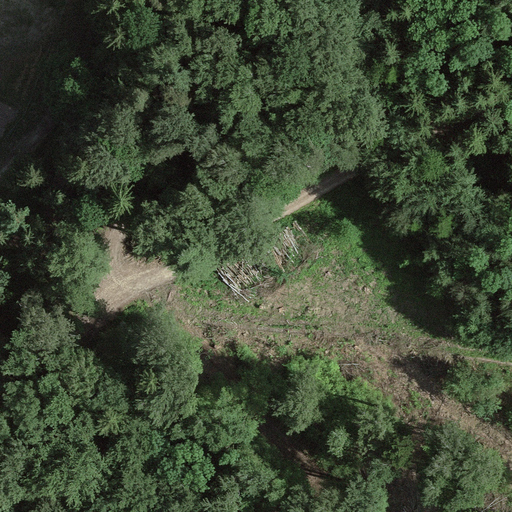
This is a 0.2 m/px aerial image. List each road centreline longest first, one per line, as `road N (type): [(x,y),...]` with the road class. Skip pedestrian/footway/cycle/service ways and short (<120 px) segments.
road 1 (track): [(22,511),(100,300),(511,93)]
road 2 (track): [(171,0),(169,62),(100,300)]
